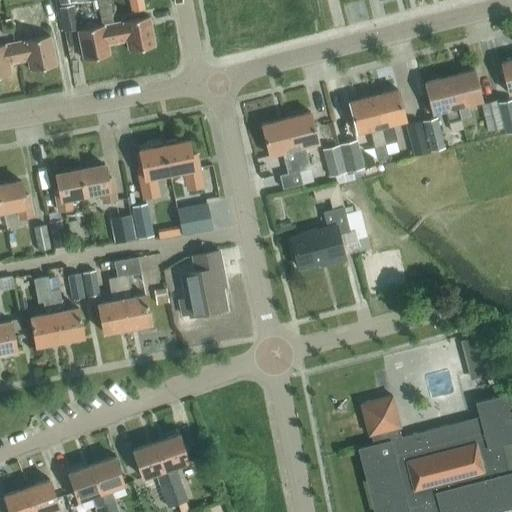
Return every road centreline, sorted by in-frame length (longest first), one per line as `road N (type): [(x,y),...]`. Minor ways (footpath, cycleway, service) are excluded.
road 1 (residential): [(219,80),(511,3)]
road 2 (residential): [(0,454),(275,357)]
road 3 (residential): [(275,357),(219,80)]
road 4 (residential): [(0,123),(201,84)]
road 5 (residential): [(275,357),(456,309)]
road 6 (residential): [(305,511),(275,357)]
